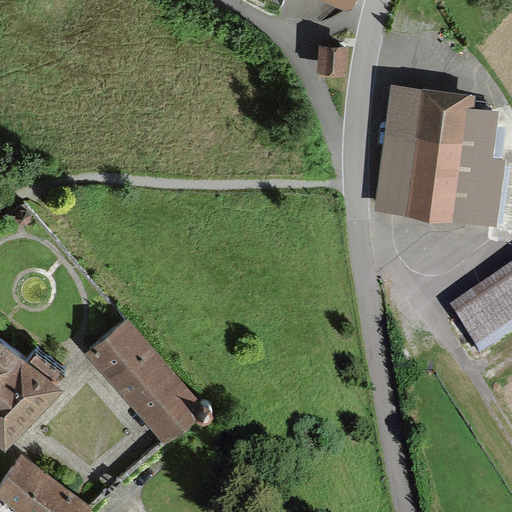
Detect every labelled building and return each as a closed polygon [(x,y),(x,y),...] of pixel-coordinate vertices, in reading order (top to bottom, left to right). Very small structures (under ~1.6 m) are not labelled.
[(321,39),(320,68),(346,70),(348,41),(321,39)] [(473,88),(392,79),(378,205),(498,218),(505,157),(502,157),(505,124),(496,123),(498,107),(471,104),(473,88)] [(511,266),(450,308),(481,354),(511,332),(511,266)] [(126,317),(87,352),(166,443),(196,422),(186,408),(196,399),(126,317)] [(37,412),(62,385),(54,380),(63,368),(37,350),(29,359),(0,336),(0,442),(4,446),(37,412)] [(197,402),(194,409),(197,417),(202,420),(210,417),(213,411),(211,404),(205,400),(197,402)] [(86,511),(91,506),(23,455),(0,488),(0,498),(19,511),(86,511)]
